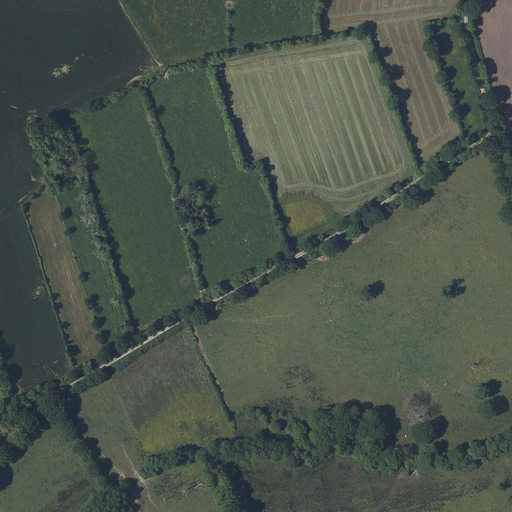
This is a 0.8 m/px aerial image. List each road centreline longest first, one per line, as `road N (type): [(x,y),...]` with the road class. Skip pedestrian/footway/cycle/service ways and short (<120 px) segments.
road 1 (track): [(494,132),(326,241),(40,405),(0,452)]
road 2 (track): [(511,189),(468,33),(470,0)]
